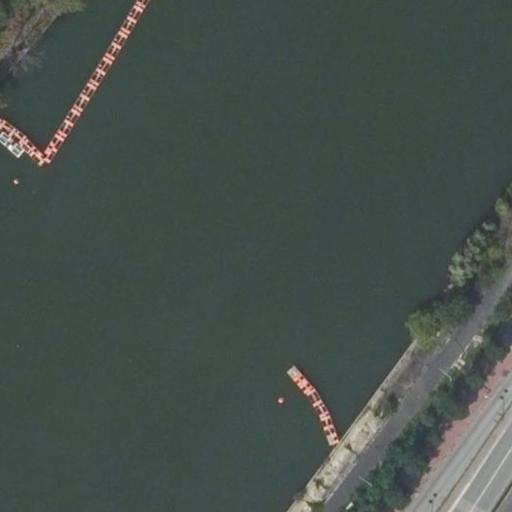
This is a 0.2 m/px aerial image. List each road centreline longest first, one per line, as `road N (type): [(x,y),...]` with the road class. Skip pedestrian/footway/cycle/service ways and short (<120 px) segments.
road 1 (unclassified): [(511,268),(329,511)]
road 2 (primary): [(511,383),(424,511)]
